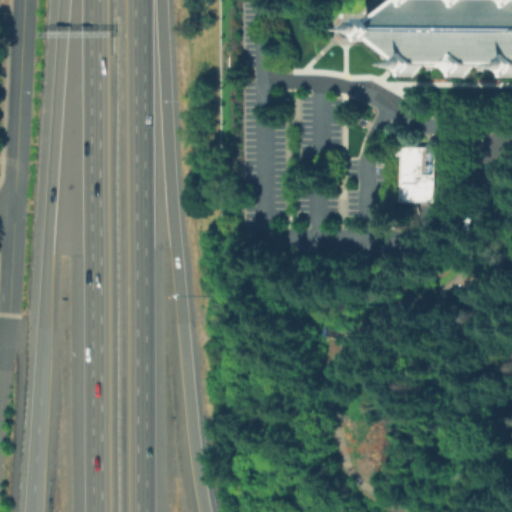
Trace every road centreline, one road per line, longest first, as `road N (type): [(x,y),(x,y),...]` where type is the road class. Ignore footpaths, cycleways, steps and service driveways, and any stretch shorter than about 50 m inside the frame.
road 1 (motorway): [(202,511),(172,240),(159,0)]
road 2 (motorway): [(95,0),(99,511)]
road 3 (motorway): [(144,511),(141,0)]
road 4 (motorway): [(64,0),(41,399)]
road 5 (residential): [(14,205),(21,0)]
road 6 (residential): [(496,137),(483,156),(466,257)]
